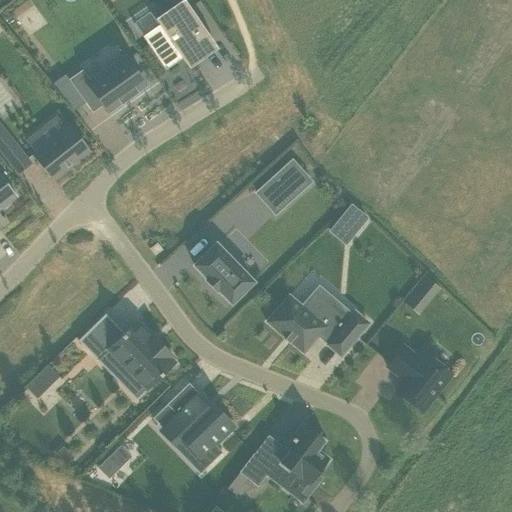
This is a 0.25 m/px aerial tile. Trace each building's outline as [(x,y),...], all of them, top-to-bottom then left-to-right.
[(165,70),(182,59),(189,69),(217,49),(211,39),(183,0),(182,0),(155,19),(159,25),(142,37),(165,70)] [(82,70),(68,80),(91,111),(101,104),(107,113),(146,85),(125,56),(90,81),(82,70)] [(0,153),(2,156),(17,144),(0,123),(0,153)] [(53,182),(75,164),(76,165),(91,153),(68,124),(31,154),(53,182)] [(274,214),(310,182),(292,161),(256,193),(274,214)] [(0,209),(16,197),(0,176),(0,209)] [(350,206),(340,218),(356,231),(366,218),(350,206)] [(214,293),(215,292),(229,305),(251,284),(213,246),(191,267),(205,281),(203,282),(214,293)] [(418,283),(433,296),(439,289),(424,276),(418,283)] [(289,295),(267,321),(286,337),(285,339),(287,337),(290,340),(288,342),(289,342),(291,341),(304,352),(320,332),(330,340),(327,343),(341,354),(369,321),(355,310),(347,319),(314,291),(302,306),(289,295)] [(121,384),(134,398),(145,388),(146,388),(173,362),(170,359),(172,357),(149,334),(147,335),(134,322),(122,333),(104,313),(76,340),(96,360),(108,349),(132,374),(121,384)] [(394,393),(422,414),(452,373),(423,352),(420,357),(401,344),(383,368),(402,382),(394,393)] [(38,374),(50,386),(60,377),(48,364),(38,374)] [(161,403),(149,415),(159,425),(157,427),(174,444),(180,438),(202,461),(201,462),(203,464),(217,450),(209,443),(227,426),(207,406),(203,410),(189,396),(171,413),(161,403)] [(292,491),(304,501),(320,480),(316,476),(327,462),(314,453),(322,443),(323,439),(322,435),(319,433),(315,433),(312,435),(301,427),(274,462),(300,482),(292,491)] [(252,455),(237,474),(256,489),(270,470),(252,455)] [(97,467),(108,479),(120,468),(108,456),(97,467)]
